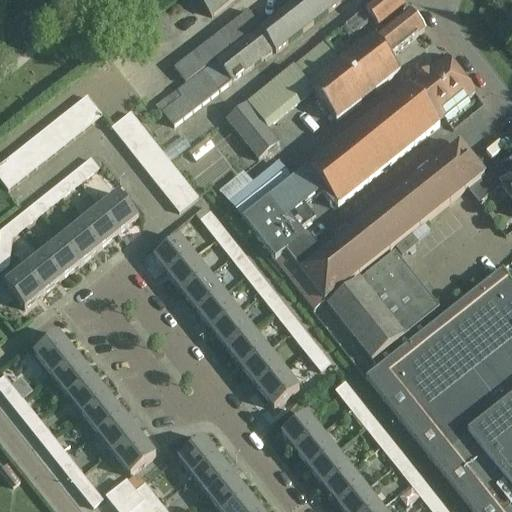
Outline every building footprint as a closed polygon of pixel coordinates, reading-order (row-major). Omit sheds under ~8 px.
[(185,86),(156,107),(171,129),(231,85),(262,62),(273,53),(275,55),(345,0),(297,0),(260,29),(257,32),(214,64),(185,86)] [(193,0),(195,2),(210,19),(233,0),(193,0)] [(404,8),(397,0),(379,0),(375,4),(371,0),(369,0),(360,8),(364,13),(341,31),(349,40),(371,22),(377,30),(404,8)] [(247,13),(174,71),(185,86),(214,64),(257,32),(260,29),(247,13)] [(388,60),(423,32),(408,13),(372,40),(372,39),(340,65),(323,43),(246,106),(225,123),(258,164),(279,146),(264,127),(309,91),(336,123),(400,74),(388,60)] [(274,263),(303,240),(289,221),(320,195),(333,211),(337,208),(338,208),(439,127),(437,125),(444,120),(474,96),(446,61),(409,90),(408,89),(303,174),(264,205),(242,223),(274,263)] [(0,183),(7,193),(102,119),(86,99),(0,167),(0,183)] [(178,215),(197,200),(130,115),(111,130),(178,215)] [(466,191),(483,177),(458,147),(322,256),(307,237),(303,240),(274,263),(314,313),(466,191)] [(483,177),(466,191),(479,205),(499,189),(511,204),(511,156),(495,170),(483,178),(483,177)] [(71,177),(79,187),(98,172),(90,162),(71,177)] [(216,193),(241,224),(242,223),(264,205),(239,174),(216,193)] [(60,202),(79,187),(71,177),(52,192),(60,202)] [(41,217),(60,202),(52,192),(33,207),(41,217)] [(99,211),(119,236),(137,221),(117,196),(99,211)] [(22,232),(41,217),(33,207),(14,222),(22,232)] [(100,251),(119,236),(99,211),(80,226),(100,251)] [(215,242),(225,234),(210,216),(200,223),(215,242)] [(11,241),(22,232),(14,222),(0,233),(0,253),(10,255),(11,241)] [(81,266),(100,251),(80,226),(61,241),(81,266)] [(230,261),(240,253),(225,234),(215,242),(230,261)] [(402,258),(418,245),(411,237),(395,250),(402,258)] [(168,279),(193,259),(178,240),(153,260),(168,279)] [(62,281),(81,266),(61,241),(42,257),(62,281)] [(0,275),(9,268),(10,255),(0,253),(0,275)] [(245,280),(255,272),(240,253),(230,261),(245,280)] [(378,371),(427,332),(421,324),(439,310),(394,255),(359,282),(327,308),(378,371)] [(43,296),(62,281),(42,257),(23,272),(43,296)] [(183,298),(208,278),(193,259),(168,279),(183,298)] [(24,312),(43,296),(23,272),(5,287),(24,312)] [(260,299),(270,291),(255,272),(245,280),(260,299)] [(427,332),(378,371),(366,381),(470,511),(511,511),(511,287),(508,282),(501,273),(427,332)] [(198,317),(223,297),(208,278),(183,298),(198,317)] [(275,318),(285,310),(270,291),(260,299),(275,318)] [(213,336),(238,316),(223,297),(198,317),(213,336)] [(290,337),(300,329),(285,310),(275,318),(290,337)] [(228,355),(253,335),(238,316),(213,336),(228,355)] [(305,356),(315,348),(300,329),(290,337),(305,356)] [(243,374),(268,354),(253,335),(228,355),(243,374)] [(49,377),(74,357),(58,337),(33,356),(49,377)] [(315,348),(305,356),(320,375),(330,367),(315,348)] [(258,393),(283,373),(268,354),(243,374),(258,393)] [(65,397),(90,377),(74,357),(49,377),(65,397)] [(283,373),(258,393),(273,412),(298,392),(283,373)] [(81,417),(106,398),(90,377),(65,397),(81,417)] [(0,394),(10,408),(20,400),(4,379),(0,382),(0,394)] [(350,412),(360,405),(345,386),(335,394),(350,412)] [(98,437),(122,418),(106,398),(81,417),(98,437)] [(27,428),(36,420),(20,400),(10,408),(27,428)] [(365,431),(375,424),(360,405),(350,412),(365,431)] [(296,456),(321,436),(306,417),(281,437),(296,456)] [(114,458),(138,438),(122,418),(98,437),(114,458)] [(43,448),(52,440),(36,420),(27,428),(43,448)] [(380,450),(390,442),(375,424),(365,431),(380,450)] [(311,475),(336,454),(321,436),(296,456),(311,475)] [(138,438),(114,458),(130,478),(155,459),(138,438)] [(59,468),(69,461),(63,454),(69,449),(64,442),(58,447),(52,440),(43,448),(59,468)] [(192,480),(217,461),(202,442),(177,461),(192,480)] [(395,469),(405,461),(390,442),(380,450),(395,469)] [(326,493),(351,473),(336,454),(311,475),(326,493)] [(75,489),(85,481),(69,461),(59,468),(75,489)] [(207,499),(232,480),(217,461),(192,480),(207,499)] [(410,488),(420,480),(405,461),(395,469),(410,488)] [(0,475),(12,491),(20,485),(6,467),(0,472),(0,475)] [(340,511),(366,492),(351,473),(326,493),(340,511)] [(217,511),(230,511),(247,499),(232,480),(207,499),(217,511)] [(425,507),(435,499),(420,480),(410,488),(425,507)] [(85,481),(75,489),(92,511),(102,503),(85,481)] [(114,511),(148,511),(135,494),(126,484),(105,500),(114,511)] [(144,487),(135,494),(148,511),(151,511),(159,506),(144,487)] [(399,500),(406,509),(407,509),(419,499),(412,490),(399,500)] [(379,511),(381,511),(366,492),(340,511),(379,511)] [(258,511),(247,499),(230,511),(258,511)] [(428,511),(444,511),(435,499),(425,507),(428,511)]
